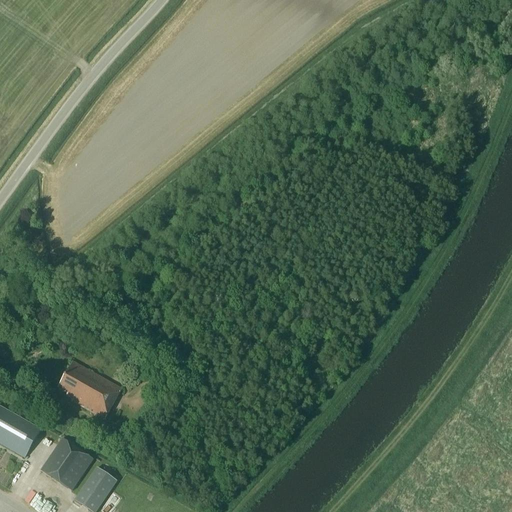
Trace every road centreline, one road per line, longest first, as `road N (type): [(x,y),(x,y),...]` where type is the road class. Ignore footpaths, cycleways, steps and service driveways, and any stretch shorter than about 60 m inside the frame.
road 1 (track): [(234,511),(402,322),(469,201),(511,100)]
road 2 (track): [(340,511),(511,297)]
road 3 (unclassified): [(0,202),(92,74),(161,0)]
